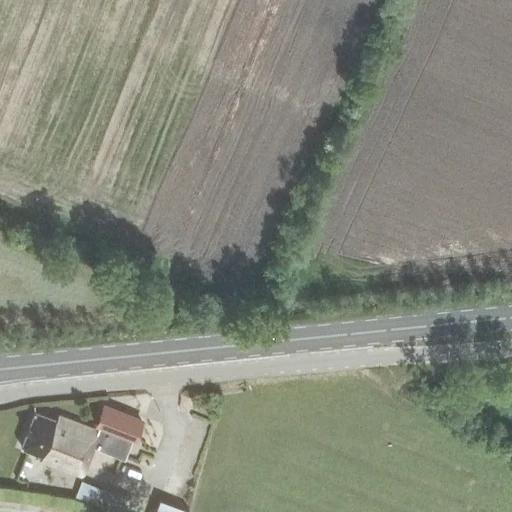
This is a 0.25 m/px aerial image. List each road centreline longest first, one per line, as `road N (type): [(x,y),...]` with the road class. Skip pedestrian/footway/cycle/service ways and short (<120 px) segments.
road 1 (unclassified): [(0,398),(511,343)]
road 2 (primary): [(0,371),(511,320)]
